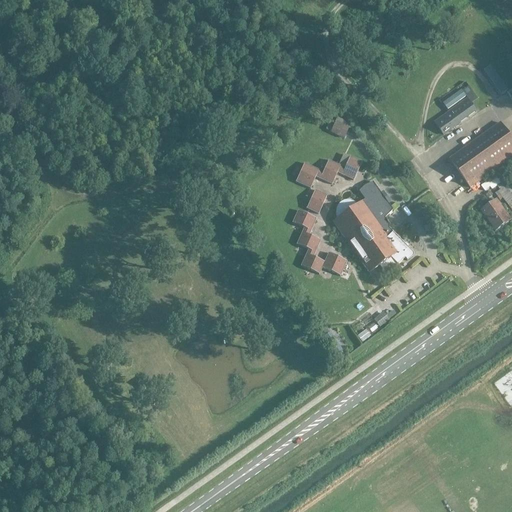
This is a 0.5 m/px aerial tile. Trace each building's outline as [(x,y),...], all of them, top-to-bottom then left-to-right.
[(434,123),(443,136),(477,112),(468,99),(434,123)] [(470,188),(511,158),(511,139),(500,123),(450,159),(470,188)] [(343,139),(347,130),(334,124),(329,133),(343,139)] [(339,167),(336,174),(352,181),(361,163),(348,157),(343,169),(339,167)] [(317,171),(314,178),(331,186),(336,174),(339,167),(327,161),(321,173),(317,171)] [(309,190),(314,178),(317,171),(302,165),(294,183),(309,190)] [(500,196),(511,213),(511,189),(506,181),(502,183),(505,188),(498,193),(496,195),(498,197),(500,196)] [(336,218),(337,219),(332,223),(369,274),(390,259),(397,265),(405,258),(407,261),(412,258),(412,257),(413,256),(413,255),(413,254),(412,253),(387,229),(388,225),(383,219),(391,211),(371,183),(362,187),(357,192),(363,200),(355,206),(355,205),(353,204),(352,203),(350,202),(348,201),(346,201),(344,201),(342,202),(341,202),(339,203),(337,205),(336,206),(335,208),(335,210),(335,212),(335,214),(335,216),(336,218)] [(313,191),(305,210),(317,215),(326,197),(313,191)] [(400,207),(393,196),(390,198),(396,209),(400,207)] [(496,231),(511,220),(497,201),(482,211),(496,231)] [(297,212),(292,224),(303,229),(310,232),(316,220),(297,212)] [(312,259),(320,242),(308,237),(310,232),(303,229),(296,246),(307,251),(306,255),(312,259)] [(432,243),(436,253),(441,251),(438,241),(432,243)] [(324,264),(312,259),(306,255),(300,268),(319,276),(322,269),(324,264)] [(346,263),(328,255),(324,264),(322,269),(340,278),(346,263)] [(387,335),(399,326),(393,317),(380,326),(387,335)]
